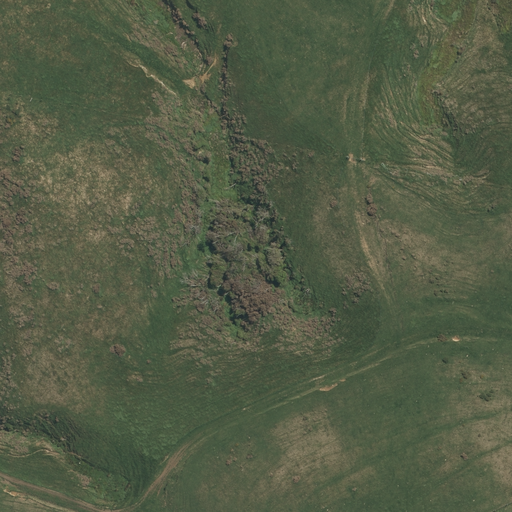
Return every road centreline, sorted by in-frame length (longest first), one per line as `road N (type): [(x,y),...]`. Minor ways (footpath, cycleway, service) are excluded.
road 1 (track): [(119,511),(149,495),(186,443),(209,426),(434,328),(511,334)]
road 2 (track): [(353,159),(403,341)]
